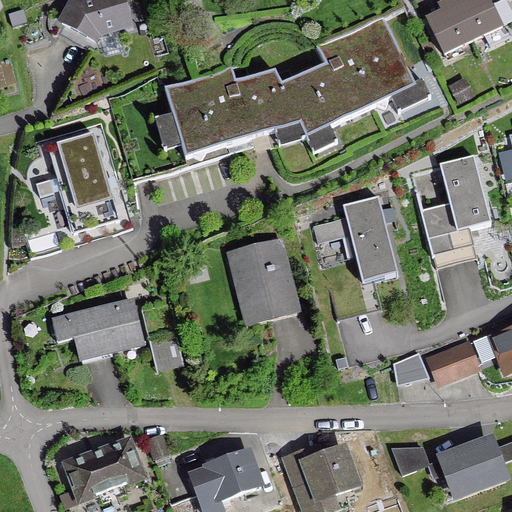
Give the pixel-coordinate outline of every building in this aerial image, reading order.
[(87,0),(70,5),(60,25),(92,43),(96,37),(128,27),(120,0),(87,0)] [(471,0),(467,2),(465,0),(456,0),(451,3),(471,44),(500,30),(485,0),(471,0)] [(471,44),(451,3),(438,9),(441,15),(425,22),(442,58),(471,44)] [(229,71),(163,90),(183,162),(191,160),(199,164),(203,156),(297,129),(304,142),(374,108),(383,111),(386,103),(414,89),(381,20),(314,48),(323,68),(280,88),(273,74),(233,86),(229,71)] [(462,84),(448,91),(456,104),(469,97),(462,84)] [(72,240),(120,225),(94,141),(46,155),(72,240)] [(494,228),(473,162),(438,173),(459,240),(494,228)] [(399,279),(379,203),(339,213),(359,290),(399,279)] [(245,289),(237,290),(247,328),(295,316),(277,243),(236,253),(245,289)] [(56,345),(73,341),(78,361),(141,345),(131,307),(51,326),(56,345)] [(166,307),(139,313),(146,341),(173,334),(166,307)] [(511,332),(490,342),(503,373),(511,371),(511,332)] [(470,341),(426,357),(438,388),(482,372),(470,341)] [(419,354),(394,364),(399,386),(429,379),(419,354)] [(159,438),(146,443),(155,469),(169,464),(159,438)] [(488,444),(441,462),(454,499),(502,481),(497,467),(511,461),(505,447),(491,452),(488,444)] [(126,445),(65,468),(75,495),(59,501),(62,511),(96,497),(100,506),(125,497),(121,487),(139,481),(126,445)] [(295,490),(294,491),(301,511),(321,511),(318,503),(355,490),(341,451),(308,463),(305,454),(285,462),(295,490)] [(394,453),(403,479),(427,471),(421,454),(394,453)] [(206,473),(188,479),(198,505),(215,498),(218,505),(258,490),(245,454),(204,468),(206,473)]
